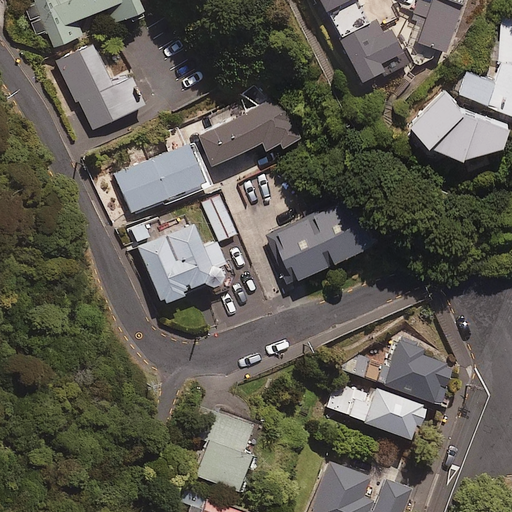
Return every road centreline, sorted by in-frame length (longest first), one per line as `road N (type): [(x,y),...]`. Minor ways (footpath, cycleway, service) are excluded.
road 1 (unclassified): [(511,356),(483,298),(447,272),(201,360),(161,351),(120,295),(40,115),(0,57)]
road 2 (residential): [(444,511),(490,393),(511,362)]
